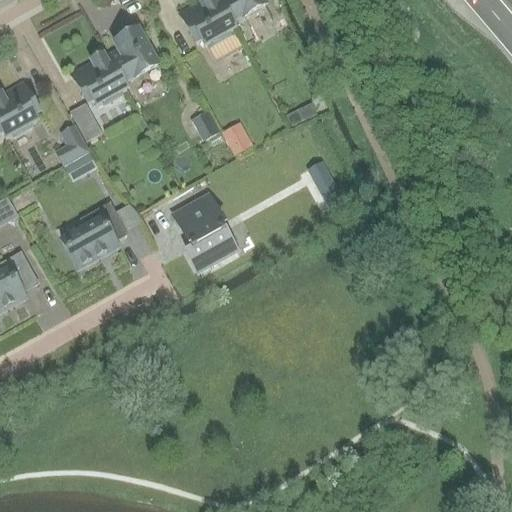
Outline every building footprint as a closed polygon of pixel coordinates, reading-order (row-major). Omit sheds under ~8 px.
[(210,0),(180,17),(197,47),(202,44),(205,49),(208,47),(216,62),(244,47),(235,32),(232,27),(217,0),(210,0)] [(217,0),(232,27),(243,21),(266,8),(263,1),(264,0),(217,0)] [(145,45),(139,33),(115,46),(118,53),(108,58),(124,87),(134,81),(135,82),(158,68),(154,62),(156,61),(147,44),(145,45)] [(124,87),(108,58),(107,57),(72,77),(89,107),(94,104),(97,109),(104,106),(105,107),(121,98),(120,96),(127,93),(124,87)] [(39,117),(22,87),(0,99),(0,129),(4,136),(7,142),(14,138),(14,140),(31,130),(30,129),(37,125),(34,120),(39,117)] [(102,136),(85,107),(70,115),(86,145),(102,136)] [(304,124),(298,113),(287,118),(292,130),(304,124)] [(192,124),(203,144),(221,134),(209,114),(192,124)] [(253,146),(240,123),(226,131),(238,154),(253,146)] [(87,154),(74,129),(61,136),(68,148),(56,155),(63,167),(87,154)] [(220,136),(209,142),(213,148),(223,143),(220,136)] [(87,154),(63,167),(72,183),(96,170),(87,154)] [(336,188),(313,200),(322,215),(344,203),(336,188)] [(195,220),(180,229),(186,240),(188,244),(189,244),(192,250),(186,254),(198,274),(236,252),(221,226),(223,225),(220,219),(209,199),(189,210),(195,220)] [(115,244),(127,237),(110,207),(82,223),(86,231),(62,244),(78,273),(99,261),(99,262),(108,257),(108,256),(118,250),(115,244)] [(38,287),(21,257),(0,268),(0,316),(6,313),(15,308),(26,302),(22,296),(38,287)]
